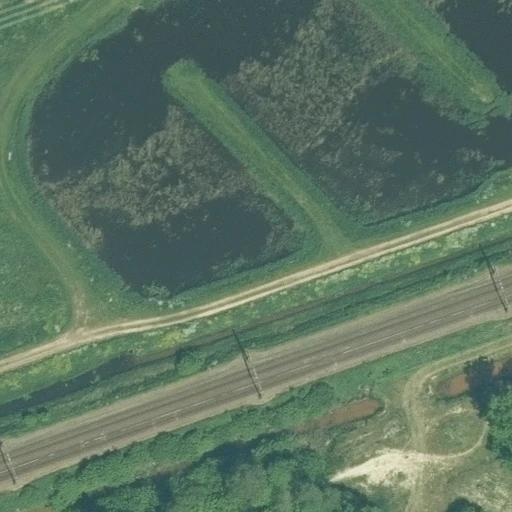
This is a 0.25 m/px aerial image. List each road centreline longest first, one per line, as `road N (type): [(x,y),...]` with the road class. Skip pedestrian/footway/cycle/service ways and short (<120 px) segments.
road 1 (track): [(511,204),(179,319),(93,335)]
road 2 (track): [(106,0),(27,74),(0,135),(15,199),(77,279),(91,305),(93,335)]
